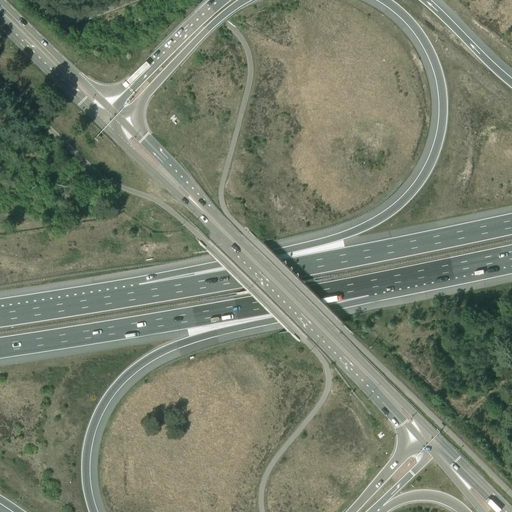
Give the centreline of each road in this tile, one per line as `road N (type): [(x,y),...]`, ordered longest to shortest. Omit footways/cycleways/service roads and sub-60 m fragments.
road 1 (motorway): [(385,0),(421,36),(441,86),(440,139),(408,199),(366,227),(205,268),(142,293)]
road 2 (primary): [(433,437),(119,120)]
road 3 (primary): [(101,123),(417,437)]
road 4 (motorway): [(93,511),(89,434),(108,396),(140,364),(193,339),(340,305),(380,283)]
road 5 (motorway): [(0,348),(380,283)]
road 6 (motorway): [(511,223),(142,293)]
road 7 (motorway): [(119,120),(243,0)]
road 8 (motorway): [(219,0),(106,106)]
road 9 (primary): [(106,106),(0,1)]
road 10 (motorway): [(142,293),(0,315)]
road 11 (primary): [(0,24),(101,123)]
road 12 (motorway): [(380,283),(511,254)]
road 13 (motorway): [(511,83),(424,0)]
